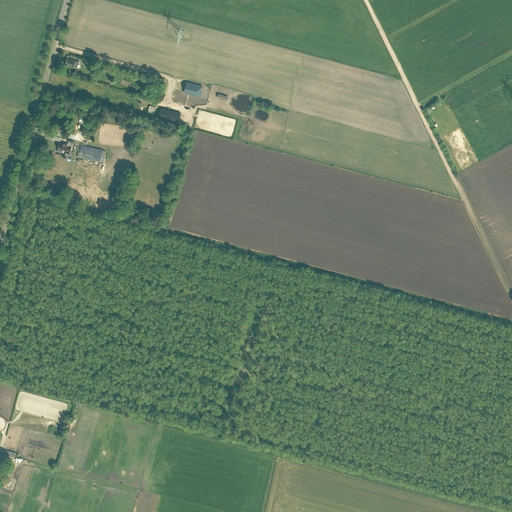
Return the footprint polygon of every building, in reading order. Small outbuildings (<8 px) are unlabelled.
[(79,61),(67,58),(65,64),(77,68),(79,61)] [(187,82),(184,92),(200,96),(202,86),(187,82)] [(161,108),(158,118),(177,123),(180,113),(161,108)] [(67,144),(63,143),(63,145),(58,144),(57,151),(60,152),(61,149),(70,151),(71,147),(67,146),(67,144)] [(106,151),(82,145),(80,152),(84,153),(84,157),(103,161),(106,151)] [(11,468),(7,466),(2,477),(6,479),(11,468)] [(9,490),(11,483),(5,481),(3,489),(9,490)]
